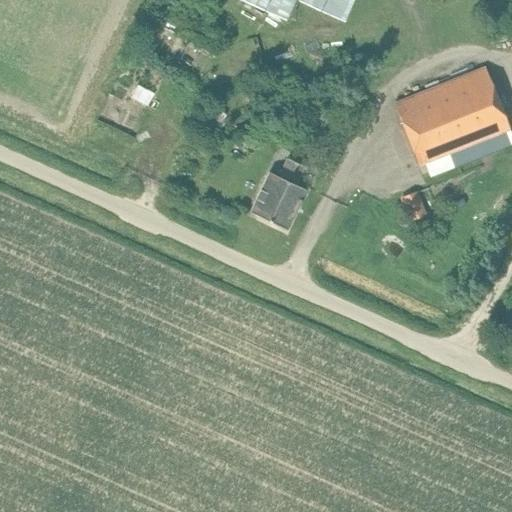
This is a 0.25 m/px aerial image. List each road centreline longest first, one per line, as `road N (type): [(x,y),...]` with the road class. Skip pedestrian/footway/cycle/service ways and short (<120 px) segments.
road 1 (unclassified): [(511,386),(0,155)]
road 2 (unknown): [(293,288),(341,200),(395,69),(403,0)]
